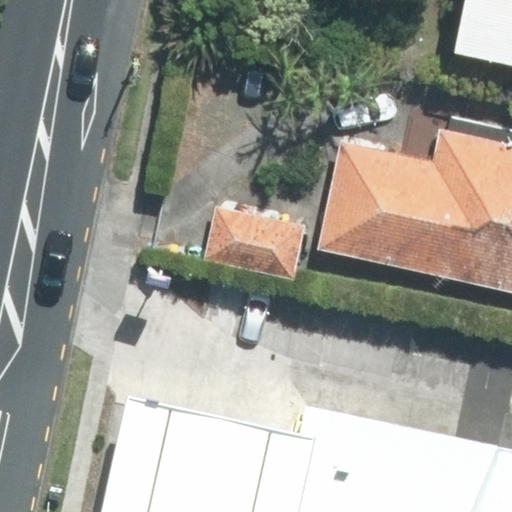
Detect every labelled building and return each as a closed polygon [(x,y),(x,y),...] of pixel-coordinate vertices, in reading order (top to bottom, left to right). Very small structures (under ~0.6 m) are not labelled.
[(511,0),(449,0),(440,55),(511,66),(511,0)] [(511,142),(434,125),(425,163),(336,142),(312,243),(511,289),(511,142)] [(203,203),(192,261),(290,278),(301,221),(203,203)] [(283,511),(297,450),(115,411),(93,511),(283,511)] [(511,511),(511,462),(302,420),(297,450),(283,511),(511,511)]
